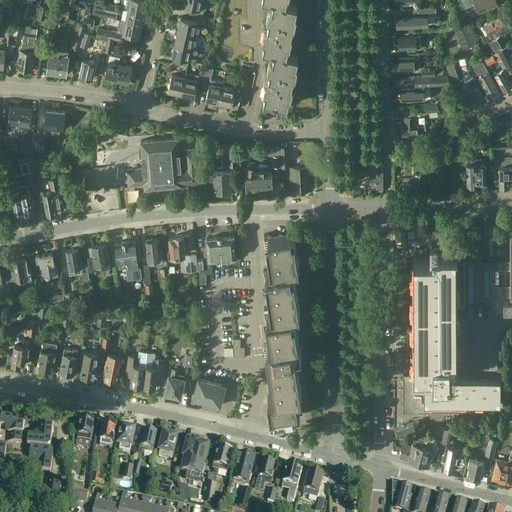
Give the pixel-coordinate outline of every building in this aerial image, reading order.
[(140,0),(122,0),(120,8),(128,10),(144,13),(146,1),(140,0)] [(200,9),(201,0),(184,0),(183,6),(191,7),(189,13),(202,16),(204,10),(200,9)] [(460,0),(457,1),(461,10),(475,4),(479,13),(499,5),(496,0),(460,0)] [(273,1),(262,50),(274,52),(286,55),(286,54),(297,6),(286,3),(286,4),(273,1)] [(26,3),(23,16),(29,18),(32,4),(26,3)] [(44,20),(48,7),(41,5),(37,18),(44,20)] [(52,14),(67,18),(69,9),(54,5),(52,14)] [(105,11),(117,14),(118,8),(106,5),(105,11)] [(23,12),(16,9),(13,18),(21,20),(23,12)] [(413,15),(397,16),(397,29),(428,27),(428,16),(436,16),(435,9),(413,10),(413,15)] [(144,13),(128,10),(125,22),(141,25),(144,13)] [(493,20),(488,22),(484,25),(489,34),(498,30),(505,26),(507,32),(511,29),(511,23),(511,22),(506,12),(493,20)] [(180,17),(177,30),(194,34),(197,22),(201,23),(202,16),(189,13),(188,19),(180,17)] [(116,33),(123,34),(138,37),(141,25),(125,22),(119,20),(116,33)] [(456,22),(445,26),(448,31),(458,27),(456,22)] [(477,43),(468,23),(455,29),(464,49),(477,43)] [(72,48),(79,50),(85,28),(78,26),(72,48)] [(99,35),(112,38),(113,32),(100,29),(99,35)] [(191,47),(194,34),(177,30),(175,43),(191,47)] [(81,47),(87,49),(91,35),(85,33),(81,47)] [(17,68),(24,69),(29,36),(23,36),(22,46),(20,45),(18,56),(16,55),(15,62),(18,62),(17,68)] [(399,42),(398,43),(398,46),(399,47),(399,49),(416,49),(416,42),(420,42),(420,36),(416,36),(399,37),(399,42)] [(501,36),(493,40),(498,49),(506,45),(501,36)] [(56,73),(60,39),(54,38),(54,43),(51,42),(50,54),(49,54),(47,72),(56,73)] [(105,50),(111,51),(113,40),(108,38),(105,50)] [(67,39),(60,39),(56,73),(66,74),(68,56),(68,51),(66,50),(67,39)] [(28,41),(28,44),(24,69),(32,70),(35,52),(33,52),(34,42),(28,41)] [(124,48),(136,51),(137,45),(125,42),(124,48)] [(189,60),(191,47),(175,43),(172,56),(174,57),(173,63),(187,66),(189,60),(188,60),(189,60)] [(506,47),(497,51),(499,56),(507,71),(511,68),(511,57),(511,55),(507,48),(506,47)] [(298,57),(286,54),(286,55),(274,52),(263,101),(287,106),(298,57)] [(84,60),(80,76),(92,78),(96,62),(95,62),(96,55),(90,54),(89,61),(84,60)] [(104,77),(116,80),(120,61),(121,59),(109,56),(104,77)] [(414,69),(420,69),(419,57),(414,58),(399,58),(399,70),(414,69)] [(126,62),(120,61),(116,80),(128,82),(132,66),(125,65),(126,62)] [(453,64),(446,66),(451,80),(458,78),(453,64)] [(477,74),(478,77),(489,98),(499,92),(488,72),(487,69),(484,67),(481,67),(478,69),(477,70),(477,74)] [(503,71),(494,76),(502,90),(511,86),(503,71)] [(181,94),(185,77),(171,75),(168,91),(181,94)] [(197,80),(185,77),(181,94),(194,97),(195,89),(201,91),(204,78),(198,76),(197,80)] [(435,76),(422,77),(414,77),(415,89),(400,89),(401,101),(425,100),(424,87),(451,85),(447,76),(435,76)] [(471,105),(475,104),(475,105),(485,100),(473,77),(464,81),(467,86),(464,87),(466,91),(467,90),(469,94),(464,96),(468,105),(471,105)] [(204,78),(201,91),(207,92),(205,100),(219,103),(222,86),(223,82),(211,79),(204,78)] [(235,89),(222,86),(219,103),(226,104),(226,106),(237,108),(239,99),(242,86),(236,85),(235,89)] [(447,100),(441,102),(447,113),(452,110),(447,100)] [(427,113),(440,111),(436,104),(426,105),(427,113)] [(15,123),(19,123),(21,107),(11,105),(8,129),(15,130),(15,123)] [(23,107),(21,107),(19,123),(23,124),(22,131),(29,131),(31,108),(28,107),(27,106),(24,106),(23,107)] [(511,109),(511,110),(501,115),(507,126),(511,125),(511,109)] [(46,110),(44,127),(44,129),(52,130),(56,134),(63,129),(65,112),(46,110)] [(416,117),(415,117),(415,112),(405,112),(405,117),(404,117),(404,126),(402,126),(403,139),(418,139),(417,126),(416,126),(416,117)] [(36,144),(44,145),(46,133),(38,132),(36,144)] [(11,142),(17,143),(18,136),(12,135),(1,134),(1,141),(11,142)] [(200,181),(199,169),(181,170),(179,150),(178,138),(141,141),(143,168),(126,169),(126,172),(128,172),(129,185),(144,184),(145,189),(182,185),(182,183),(200,181)] [(33,147),(18,146),(17,153),(32,155),(33,147)] [(280,167),(279,146),(268,146),(269,163),(273,162),(273,167),(280,167)] [(281,168),(289,167),(288,147),(280,147),(281,168)] [(69,166),(67,156),(61,157),(63,167),(69,166)] [(414,166),(426,164),(425,157),(414,159),(414,166)] [(477,182),(486,182),(485,162),(476,163),(476,162),(476,157),(467,157),(467,162),(466,162),(467,183),(477,183),(477,182)] [(499,161),(499,166),(494,167),(495,184),(499,184),(499,185),(509,184),(511,183),(511,165),(511,166),(511,157),(505,157),(505,161),(499,161)] [(13,158),(3,159),(4,167),(15,165),(13,158)] [(33,172),(30,158),(18,160),(21,175),(33,172)] [(378,190),(382,190),(382,170),(382,164),(373,164),(373,171),(370,171),(370,181),(371,181),(372,187),(377,187),(378,190)] [(292,190),(310,189),(309,166),(291,167),(292,190)] [(245,191),(248,191),(252,191),(252,192),(272,191),(271,173),(267,173),(267,167),(260,167),(260,173),(251,174),(252,181),(245,181),(245,191)] [(223,192),(231,191),(230,171),(214,172),(214,173),(209,173),(209,184),(214,184),(215,192),(215,194),(223,194),(223,192)] [(414,189),(428,189),(427,171),(413,172),(414,189)] [(56,211),(64,210),(60,190),(57,178),(49,179),(51,191),(43,193),(47,213),(56,212),(56,211)] [(12,197),(16,216),(22,215),(23,217),(33,215),(31,207),(34,206),(33,200),(30,200),(29,191),(27,191),(26,186),(18,187),(20,193),(18,193),(19,195),(12,197)] [(293,233),(292,233),(269,237),(269,234),(264,235),(269,269),(264,270),(270,312),(265,313),(269,344),(264,344),(271,395),(268,396),(272,419),(298,415),(295,395),(300,394),(294,352),(299,351),(293,312),(299,311),(293,269),(298,268),(293,233)] [(176,255),(185,254),(184,243),(189,243),(188,235),(183,236),(183,235),(174,236),(174,237),(169,237),(170,250),(168,250),(169,256),(170,261),(177,260),(176,255)] [(215,238),(206,238),(208,260),(217,260),(217,262),(217,263),(228,262),(227,259),(236,258),(234,236),(225,237),(223,237),(223,235),(217,236),(217,237),(215,238)] [(148,265),(163,263),(162,258),(163,258),(162,251),(160,251),(159,239),(154,240),(152,238),(147,239),(146,241),(145,241),(147,260),(148,260),(148,265)] [(128,241),(131,269),(132,279),(141,278),(140,267),(138,268),(137,260),(135,240),(128,241)] [(131,269),(128,241),(122,242),(115,243),(118,263),(118,267),(126,266),(126,270),(131,269)] [(104,268),(109,267),(110,267),(109,262),(110,262),(109,255),(107,255),(105,244),(92,246),(93,256),(88,257),(90,270),(104,268)] [(69,273),(83,271),(83,270),(82,260),(80,260),(79,248),(66,250),(69,273)] [(455,365),(455,308),(464,307),(464,308),(494,308),(494,314),(511,313),(511,301),(510,301),(510,285),(494,286),(493,269),(510,269),(510,260),(464,260),(464,302),(454,302),(454,281),(455,281),(454,253),(457,253),(457,252),(432,252),(432,253),(432,258),(413,258),(413,259),(415,259),(415,373),(414,373),(414,374),(416,374),(416,379),(458,380),(458,379),(457,379),(457,366),(458,366),(458,365),(455,365)] [(52,277),(58,276),(57,271),(58,271),(56,261),(54,262),(52,253),(39,255),(35,256),(36,264),(40,263),(42,273),(51,272),(52,277)] [(196,254),(195,254),(183,255),(185,272),(198,271),(196,254)] [(26,282),(32,281),(31,276),(32,276),(30,270),(28,270),(26,258),(9,261),(11,269),(15,268),(17,279),(25,277),(26,282)] [(154,295),(153,284),(145,285),(147,296),(154,295)] [(64,294),(67,310),(77,308),(74,292),(64,294)] [(55,302),(64,300),(63,294),(54,295),(55,302)] [(47,322),(48,306),(39,305),(38,321),(47,322)] [(70,310),(70,312),(64,311),(62,326),(69,326),(70,316),(78,317),(78,311),(70,310)] [(97,325),(104,326),(105,314),(87,312),(86,320),(97,321),(97,325)] [(27,334),(36,335),(37,321),(28,320),(27,334)] [(20,364),(24,364),(26,353),(28,353),(29,346),(29,341),(23,340),(22,345),(14,344),(13,354),(8,354),(7,362),(12,363),(20,364)] [(39,368),(52,370),(53,360),(55,360),(56,353),(57,344),(43,342),(42,351),(39,368)] [(67,372),(74,373),(77,356),(76,356),(78,351),(64,348),(63,354),(60,371),(62,371),(62,373),(65,373),(67,372)] [(184,350),(182,364),(194,368),(194,352),(184,350)] [(139,351),(138,357),(134,356),(128,355),(126,370),(132,370),(131,385),(143,386),(147,351),(147,352),(139,351)] [(147,351),(143,386),(155,388),(157,373),(163,374),(165,359),(159,359),(155,359),(155,353),(147,352),(147,351)] [(88,376),(94,377),(97,359),(97,354),(85,352),(80,375),(82,375),(82,377),(88,378),(88,376)] [(115,381),(117,381),(120,365),(119,365),(121,360),(107,357),(105,362),(104,369),(106,370),(104,379),(109,380),(111,382),(114,383),(115,381)] [(175,396),(179,397),(184,379),(177,377),(179,370),(173,368),(171,376),(169,375),(168,380),(165,379),(164,384),(167,385),(165,393),(169,394),(169,396),(175,397),(175,396)] [(193,399),(212,404),(213,399),(221,401),(225,386),(198,379),(193,399)] [(458,380),(416,379),(403,380),(403,413),(424,412),(424,405),(425,405),(425,404),(499,403),(499,405),(501,405),(500,379),(492,379),(492,380),(458,380)] [(78,435),(77,440),(91,442),(92,437),(93,430),(92,430),(93,421),(88,420),(86,418),(83,417),(82,419),(81,419),(78,435)] [(1,418),(0,423),(0,427),(6,428),(5,428),(4,428),(4,429),(4,430),(5,430),(5,431),(6,431),(5,433),(8,433),(7,442),(21,444),(24,421),(1,418)] [(100,440),(101,440),(100,446),(111,448),(113,443),(114,443),(115,436),(114,436),(116,425),(103,423),(100,440)] [(40,448),(50,449),(53,426),(39,424),(37,433),(35,433),(34,435),(33,435),(33,436),(33,437),(33,438),(34,438),(28,437),(27,447),(30,447),(40,448)] [(445,425),(442,441),(450,443),(454,427),(445,425)] [(119,451),(130,453),(135,428),(129,427),(129,428),(121,427),(117,445),(120,446),(119,451)] [(424,438),(434,441),(436,433),(427,430),(424,438)] [(139,451),(152,454),(153,449),(156,434),(155,433),(154,432),(151,431),(149,432),(144,431),(142,441),(141,440),(139,447),(140,447),(139,451)] [(159,457),(171,460),(172,455),(173,455),(177,437),(163,434),(159,452),(160,452),(159,457)] [(485,457),(492,459),(497,440),(489,438),(485,457)] [(408,460),(418,462),(424,441),(421,441),(414,439),(413,444),(412,443),(411,446),(404,444),(400,457),(408,459),(408,460)] [(184,452),(186,453),(181,471),(186,472),(184,479),(201,484),(201,483),(206,484),(207,483),(208,483),(209,475),(203,474),(205,466),(204,466),(209,446),(199,443),(199,442),(192,440),(192,442),(187,440),(184,452)] [(426,442),(424,441),(418,462),(429,465),(433,450),(437,451),(437,444),(427,441),(426,442)] [(40,448),(30,447),(28,461),(37,462),(38,462),(39,457),(40,448)] [(39,457),(52,459),(53,450),(50,449),(40,448),(39,457)] [(442,469),(453,471),(455,464),(457,464),(461,464),(463,458),(459,457),(459,456),(457,456),(458,449),(450,448),(448,454),(445,454),(443,454),(442,461),(443,461),(442,469)] [(212,469),(227,473),(228,469),(232,452),(231,452),(230,450),(227,450),(225,451),(218,449),(213,465),(212,469)] [(248,485),(250,475),(254,459),(252,458),(252,457),(249,456),(248,457),(246,456),(245,455),(242,455),(241,455),(239,455),(235,471),(233,481),(248,485)] [(37,465),(42,466),(41,472),(49,473),(51,473),(52,459),(39,457),(38,462),(37,462),(37,465)] [(492,478),(510,483),(511,474),(511,457),(509,457),(508,463),(497,460),(492,478)] [(479,478),(482,479),(484,471),(481,470),(484,462),(470,458),(467,467),(469,467),(467,475),(479,478)] [(262,461),(258,477),(257,482),(270,485),(271,480),(272,481),(274,474),(272,474),(274,464),(269,463),(268,461),(265,460),(264,461),(262,461)] [(125,466),(122,479),(130,481),(133,467),(125,466)] [(289,491),(287,500),(294,502),(302,470),(287,466),(282,484),(283,484),(281,489),(289,491)] [(91,483),(98,484),(101,474),(94,472),(91,483)] [(305,490),(303,495),(317,499),(318,494),(319,494),(323,477),(322,476),(321,475),(318,474),(316,475),(309,473),(304,490),(305,490)] [(51,488),(60,489),(61,480),(47,478),(46,487),(46,488),(51,488)] [(162,483),(160,491),(170,493),(173,484),(167,482),(166,484),(162,483)] [(208,483),(205,503),(213,505),(216,485),(208,483)] [(392,483),(392,501),(392,506),(406,510),(406,508),(408,503),(412,488),(392,483)] [(8,487),(0,485),(0,497),(7,498),(8,487)] [(43,487),(42,492),(37,491),(35,500),(49,502),(50,493),(51,488),(46,488),(46,487),(43,487)] [(50,493),(49,502),(59,503),(60,489),(51,488),(50,493)] [(180,488),(180,500),(188,500),(188,488),(180,488)] [(239,507),(247,509),(252,491),(244,488),(239,507)] [(71,489),(68,500),(86,503),(88,493),(71,489)] [(274,502),(276,491),(270,490),(267,501),(274,502)] [(413,501),(412,507),(410,511),(424,511),(425,511),(429,495),(429,492),(425,491),(421,493),(418,492),(415,502),(413,501)] [(444,511),(448,500),(437,497),(434,507),(432,506),(430,511),(444,511)] [(105,511),(108,503),(95,500),(92,511),(105,511)] [(120,504),(120,506),(118,511),(130,511),(133,502),(121,500),(120,504)] [(463,511),(466,505),(465,504),(464,502),(460,501),(458,502),(454,502),(452,511),(450,511),(449,511),(463,511)] [(143,511),(145,505),(133,502),(130,511),(143,511)] [(118,511),(120,506),(108,503),(105,511),(118,511)]
